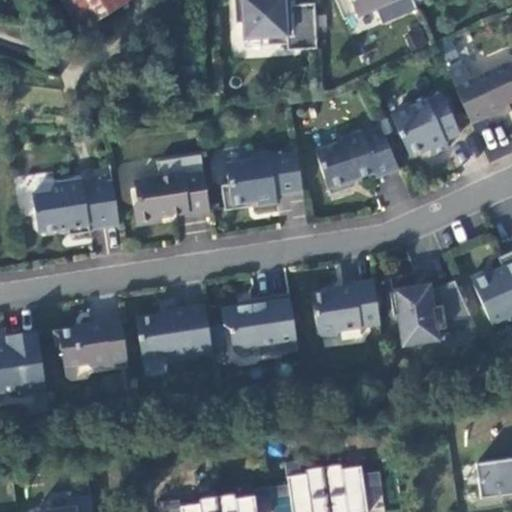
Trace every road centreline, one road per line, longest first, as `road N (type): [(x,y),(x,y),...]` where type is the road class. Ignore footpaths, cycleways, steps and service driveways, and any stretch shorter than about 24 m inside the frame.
road 1 (residential): [(511,179),(386,236),(0,297)]
road 2 (unknown): [(140,0),(131,48),(94,67),(0,48)]
